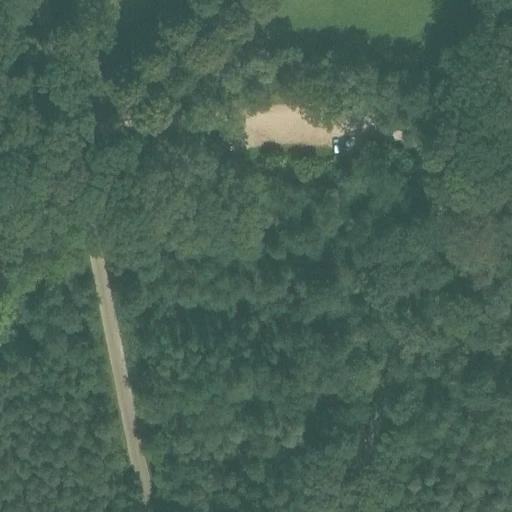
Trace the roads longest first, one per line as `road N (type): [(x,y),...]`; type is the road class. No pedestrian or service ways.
road 1 (unclassified): [(153,511),(130,434),(47,0)]
road 2 (track): [(113,110),(164,122),(365,120),(421,152),(451,188)]
road 3 (track): [(451,188),(343,511)]
road 4 (track): [(113,110),(217,0)]
